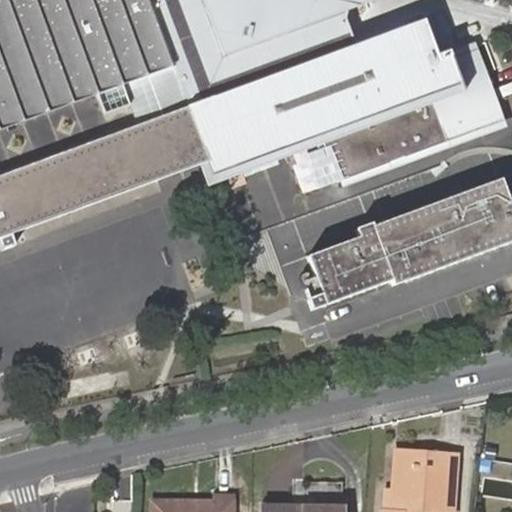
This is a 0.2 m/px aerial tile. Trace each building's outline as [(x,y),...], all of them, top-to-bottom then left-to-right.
[(0,0),(0,128),(97,93),(105,115),(132,106),(139,125),(0,176),(0,237),(208,162),(214,176),(316,138),(334,183),(480,130),(471,108),(491,101),(483,77),(475,80),(469,65),(477,62),(471,48),(451,54),(450,53),(437,57),(421,63),(408,27),(358,45),(348,19),(351,0),(151,0),(150,0),(0,0)] [(423,21),(408,27),(421,63),(437,57),(423,21)] [(483,77),(477,62),(469,65),(475,80),(483,77)] [(500,123),(491,101),(471,108),(480,130),(500,123)] [(312,308),(392,280),(394,285),(511,240),(511,212),(499,180),(372,228),(371,223),(356,229),(358,237),(308,256),(321,292),(308,297),(312,308)] [(417,471),(419,452),(394,450),(392,489),(390,511),(383,510),(383,511),(453,511),(458,456),(443,454),(441,473),(417,471)] [(443,454),(419,452),(417,471),(441,473),(443,454)] [(390,511),(392,489),(384,489),(383,510),(390,511)] [(212,508),(150,509),(150,511),(229,511),(230,502),(212,502),(212,508)]
